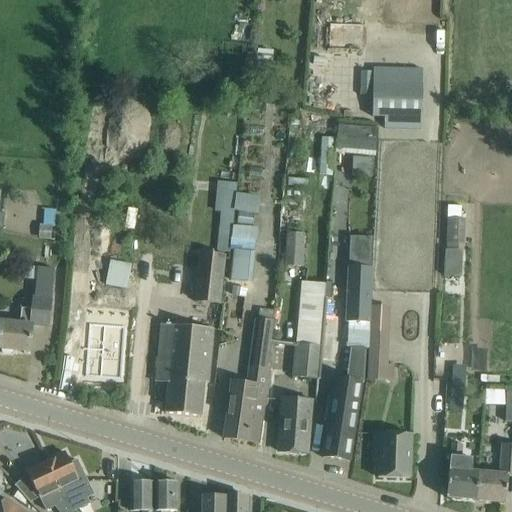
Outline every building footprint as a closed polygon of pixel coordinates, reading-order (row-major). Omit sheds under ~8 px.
[(419,119),(419,86),(372,85),(371,117),(419,119)] [(379,154),(381,126),(341,124),(339,152),(379,154)] [(322,138),(320,170),(332,171),(334,139),(322,138)] [(352,159),(352,177),(371,177),(371,159),(352,159)] [(236,186),(217,184),(213,212),(220,213),(216,253),(228,255),(233,215),(235,197),(236,186)] [(301,266),(304,210),(283,209),(279,265),(301,266)] [(253,225),(254,214),(250,214),(239,212),(237,223),(249,224),(253,225)] [(447,219),(445,244),(463,245),(464,220),(447,219)] [(445,250),(443,277),(460,278),(462,251),(445,250)] [(223,305),(228,257),(203,255),(197,302),(223,305)] [(129,290),(134,265),(112,260),(107,285),(129,290)] [(348,268),(346,323),(369,324),(371,269),(348,268)] [(38,269),(34,300),(33,300),(31,311),(20,310),(19,327),(0,325),(0,349),(29,352),(32,325),(48,327),(54,271),(38,269)] [(232,287),(231,295),(246,298),(248,290),(232,287)] [(301,296),(296,346),(293,378),(316,380),(325,298),(301,296)] [(390,353),(392,308),(373,307),(371,352),(390,353)] [(258,320),(249,368),(246,386),(232,384),(227,419),(224,439),(248,443),(248,442),(259,443),(262,423),(264,404),(269,371),(268,371),(276,323),(258,320)] [(87,323),(84,376),(119,378),(124,326),(87,323)] [(161,326),(156,378),(154,398),(167,400),(165,414),(200,417),(203,383),(209,384),(214,331),(161,326)] [(371,352),(371,364),(390,365),(390,353),(371,352)] [(346,383),(322,383),(322,463),(346,463),(346,383)] [(452,391),(450,410),(465,411),(466,392),(452,391)] [(284,399),(281,433),(279,453),(307,455),(311,401),(284,399)] [(410,480),(411,436),(373,434),(373,455),(378,455),(378,478),(410,480)] [(475,501),(478,473),(471,472),(472,459),(461,458),(462,445),(451,444),(446,499),(475,501)] [(478,473),(475,501),(505,504),(508,471),(511,471),(511,445),(503,445),(500,475),(478,473)] [(65,453),(45,462),(65,502),(73,511),(81,508),(89,505),(86,499),(93,496),(77,461),(70,464),(65,453)] [(28,475),(15,486),(18,490),(27,501),(30,503),(39,499),(40,498),(46,511),(54,507),(58,511),(72,511),(73,511),(65,502),(45,462),(26,472),(28,475)] [(151,511),(151,483),(130,482),(130,511),(151,511)] [(153,511),(176,511),(176,483),(155,483),(155,511),(153,511)] [(18,490),(13,498),(24,505),(27,501),(18,490)] [(225,497),(225,498),(224,511),(247,511),(248,498),(225,497)] [(224,511),(225,498),(202,498),(201,511),(224,511)] [(0,505),(0,511),(24,511),(4,499),(0,505)]
